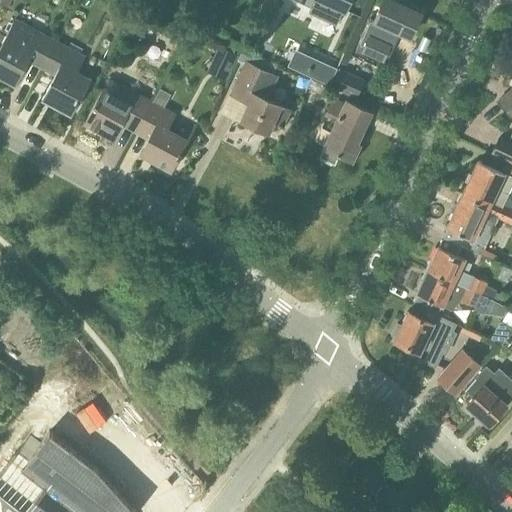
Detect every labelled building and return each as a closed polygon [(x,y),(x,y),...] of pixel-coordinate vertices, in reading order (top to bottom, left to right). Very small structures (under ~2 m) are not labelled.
[(296,0),(303,3),(312,7),(309,13),(311,14),(335,25),(336,26),(343,11),(346,12),(351,0),(296,0)] [(422,14),(392,0),(385,0),(378,17),(373,15),(357,49),(385,62),(392,45),(391,44),(395,36),(392,33),(393,29),(411,38),(422,14)] [(42,69),(57,42),(16,20),(0,50),(0,77),(16,86),(29,62),(42,69)] [(57,42),(42,69),(56,77),(43,101),(72,116),(92,79),(78,71),(86,57),(57,42)] [(228,75),(237,55),(218,47),(210,67),(228,75)] [(282,106),(267,100),(278,74),(274,72),(277,65),(242,50),(237,61),(241,63),(220,112),(269,134),(282,106)] [(330,85),(337,68),(304,54),(297,70),(330,85)] [(332,86),(356,97),(364,80),(340,69),(332,86)] [(136,133),(153,102),(121,85),(116,95),(104,88),(86,124),(114,139),(121,125),(136,133)] [(191,140),(168,128),(176,114),(164,108),(172,95),(161,90),(154,102),(153,102),(136,133),(151,141),(144,155),(173,170),(180,158),(181,158),(191,140)] [(511,90),(500,100),(511,115),(511,90)] [(336,121),(324,148),(320,157),(335,164),(340,155),(353,161),(361,145),(358,143),(365,127),(360,125),(365,113),(344,104),(345,102),(334,97),(325,116),(336,121)] [(490,155),(511,166),(511,143),(498,137),(490,155)] [(480,161),(463,195),(490,208),(496,211),(500,203),(504,205),(511,187),(511,175),(506,173),(506,174),(480,161)] [(463,195),(448,228),(465,236),(461,245),(482,254),(496,261),(499,255),(485,248),(499,218),(511,224),(511,218),(506,215),(510,208),(504,205),(500,203),(496,211),(490,208),(463,195)] [(471,277),(463,273),(459,272),(465,258),(439,247),(429,271),(500,304),(500,303),(493,299),(496,291),(487,287),(488,283),(471,276),(471,277)] [(496,314),(500,304),(429,271),(418,294),(444,306),(444,307),(453,310),(462,300),(476,307),(475,312),(487,314),(488,311),(496,314)] [(434,323),(409,312),(403,326),(398,324),(393,336),(397,338),(396,341),(423,354),(420,359),(437,367),(444,352),(447,354),(457,334),(449,330),(453,323),(437,316),(434,323)] [(0,346),(15,327),(0,315),(0,346)] [(511,329),(501,322),(491,339),(500,346),(511,332),(511,329)] [(40,330),(28,341),(93,413),(105,401),(40,330)] [(482,367),(463,351),(439,379),(457,395),(482,367)] [(488,367),(466,391),(467,392),(467,391),(475,398),(474,398),(468,405),(470,407),(468,410),(476,418),(479,415),(490,425),(506,407),(511,399),(511,380),(500,370),(496,375),(488,367)] [(16,452),(0,472),(0,511),(136,511),(96,467),(50,432),(41,443),(30,435),(17,453),(16,452)] [(375,492),(386,481),(385,465),(373,454),(356,455),(346,467),(347,483),(359,493),(375,492)]
